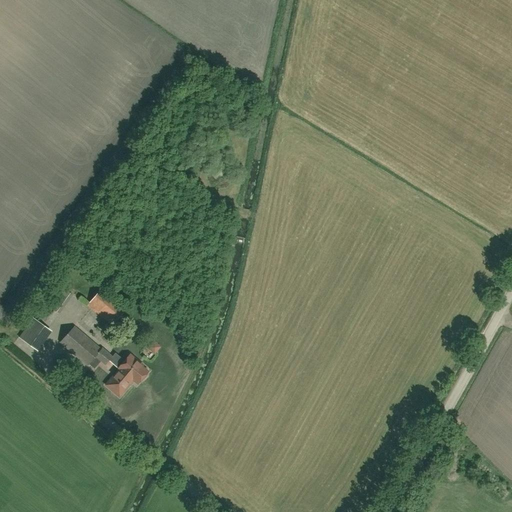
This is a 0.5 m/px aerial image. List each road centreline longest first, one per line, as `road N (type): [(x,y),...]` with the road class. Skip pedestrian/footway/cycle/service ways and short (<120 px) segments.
road 1 (unknown): [(215,511),(46,366),(46,345),(67,311)]
road 2 (unclassified): [(391,511),(511,293)]
